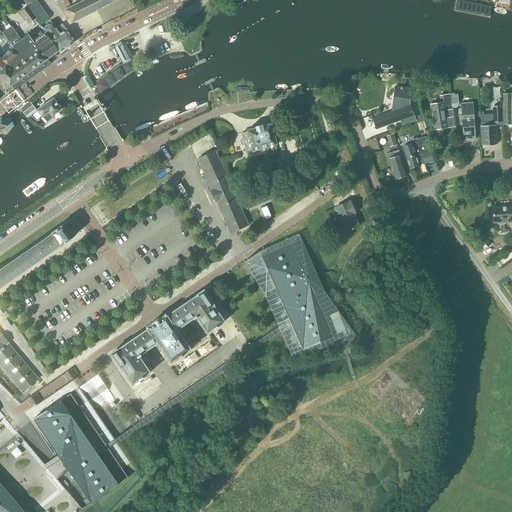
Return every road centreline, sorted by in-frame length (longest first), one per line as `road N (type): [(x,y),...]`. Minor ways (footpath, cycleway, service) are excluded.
road 1 (unclassified): [(313,99),(350,119),(373,182),(389,194),(455,171),(511,164)]
road 2 (unclassified): [(313,99),(220,112),(119,159)]
road 3 (track): [(276,427),(328,413),(366,425),(397,459),(394,511)]
road 4 (tertiary): [(0,248),(119,159)]
road 5 (secondary): [(64,63),(184,0)]
